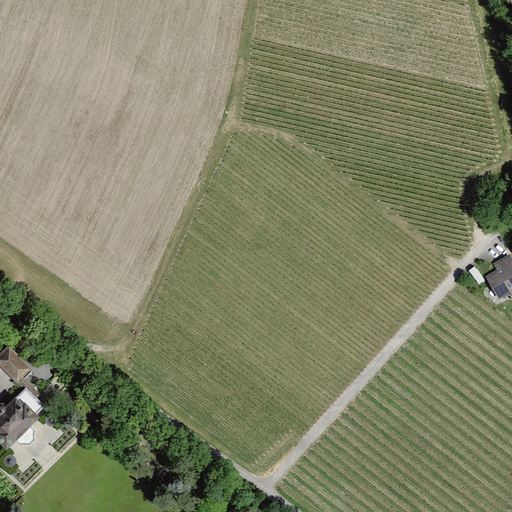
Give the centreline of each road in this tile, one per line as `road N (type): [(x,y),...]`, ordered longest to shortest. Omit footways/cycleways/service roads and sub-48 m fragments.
road 1 (residential): [(287,511),(0,311)]
road 2 (track): [(488,241),(258,491)]
